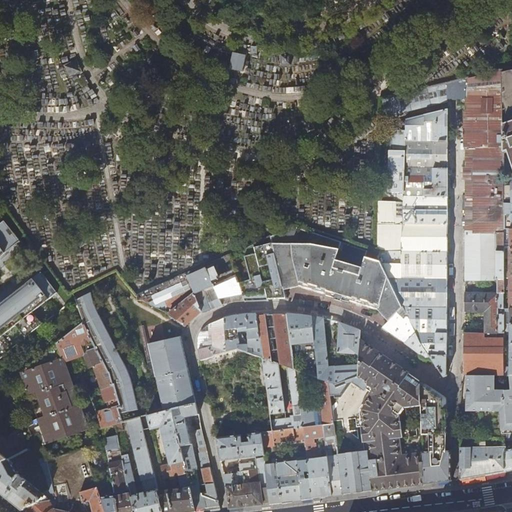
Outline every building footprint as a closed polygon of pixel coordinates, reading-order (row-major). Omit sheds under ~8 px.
[(244,71),(247,55),(233,53),(230,69),(244,71)] [(78,60),(64,63),(67,76),(81,72),(78,60)] [(511,70),(501,73),(504,173),(511,172),(511,70)] [(504,204),(504,173),(501,73),(477,79),(382,101),(382,118),(390,115),(416,108),(448,99),(448,98),(458,98),(466,98),(466,109),(466,131),(466,151),(466,177),(465,200),(465,240),(465,280),(495,279),(495,280),(497,280),(497,293),(465,293),(465,312),(485,312),(486,333),(487,333),(465,333),(465,355),(464,374),(466,374),(470,375),(493,376),(494,376),(504,375),(504,372),(504,331),(504,324),(504,309),(504,305),(504,279),(504,230),(504,204)] [(377,254),(391,282),(403,308),(416,333),(424,349),(431,359),(434,363),(444,377),(447,376),(447,363),(447,344),(447,319),(447,264),(448,235),(448,211),(448,185),(448,144),(448,127),(448,109),(406,120),(403,126),(395,126),(395,132),(391,132),(391,145),(391,181),(391,194),(395,194),(395,204),(381,204),(381,253),(375,251),(377,254)] [(0,257),(4,255),(20,243),(4,222),(0,225),(0,257)] [(351,304),(351,302),(360,305),(378,310),(389,322),(403,308),(391,282),(377,254),(293,226),(269,237),(283,290),(298,287),(325,294),(324,296),(334,299),(334,300),(341,302),(341,301),(351,304)] [(269,237),(253,245),(255,255),(268,300),(269,300),(275,299),(286,299),(283,290),(269,237)] [(239,251),(230,255),(245,301),(254,301),(268,301),(268,300),(255,255),(253,245),(243,249),(254,289),(251,290),(249,281),(248,281),(239,251)] [(230,255),(205,267),(222,305),(230,303),(234,302),(245,301),(230,255)] [(205,267),(187,275),(201,312),(202,313),(207,311),(216,307),(222,305),(205,267)] [(0,338),(17,325),(26,338),(42,325),(33,312),(57,293),(42,273),(33,280),(28,284),(18,291),(8,299),(4,302),(0,305),(0,338)] [(190,321),(195,316),(198,314),(201,312),(187,275),(136,298),(137,302),(174,318),(184,325),(186,326),(190,321)] [(33,280),(30,276),(24,280),(28,284),(33,280)] [(131,381),(92,301),(92,299),(91,295),(76,303),(83,323),(86,332),(93,342),(108,373),(109,373),(110,375),(113,386),(115,391),(117,398),(117,402),(118,410),(120,414),(138,410),(131,381)] [(416,333),(403,308),(389,322),(383,328),(394,335),(405,343),(416,333)] [(302,421),(295,370),(293,357),(287,313),(274,314),(282,366),(288,368),(295,416),(290,417),(290,418),(271,420),(273,432),(262,433),(263,448),(275,447),(274,443),(304,439),(302,421)] [(317,354),(313,316),(301,315),(288,313),(287,313),(293,357),(317,354)] [(256,316),(262,358),(270,415),(285,413),(278,364),(272,361),(265,314),(264,314),(264,315),(256,316)] [(256,316),(256,315),(247,315),(240,316),(237,316),(224,319),(226,354),(238,350),(262,358),(256,316)] [(324,318),(313,316),(317,354),(319,379),(329,382),(335,384),(358,376),(358,365),(329,367),(324,318)] [(224,319),(212,323),(209,325),(204,329),(202,330),(200,333),(198,338),(198,340),(198,344),(198,350),(201,361),(226,354),(224,319)] [(360,330),(339,322),(338,353),(359,354),(360,339),(360,330)] [(89,429),(65,362),(84,354),(89,367),(93,366),(106,402),(117,398),(115,391),(113,386),(110,375),(109,373),(108,373),(93,342),(86,332),(83,323),(57,344),(62,359),(21,374),(30,400),(27,401),(22,403),(27,418),(32,425),(27,428),(31,436),(38,434),(43,449),(41,448),(44,459),(46,459),(45,455),(54,458),(80,450),(74,434),(88,429),(88,430),(89,429)] [(424,349),(416,333),(405,343),(419,354),(424,357),(431,359),(424,349)] [(191,378),(187,364),(185,353),(183,345),(182,337),(150,344),(165,412),(172,410),(196,403),(197,403),(191,378)] [(368,452),(372,491),(377,490),(424,484),(423,451),(394,451),(393,406),(422,405),(421,382),(360,339),(359,354),(358,365),(358,376),(335,384),(329,382),(333,415),(334,425),(337,448),(338,456),(368,452)] [(511,374),(509,375),(509,388),(494,388),(494,376),(493,376),(470,375),(466,374),(466,411),(500,412),(500,434),(506,434),(506,435),(511,435),(511,374)] [(329,382),(319,379),(318,378),(323,419),(320,419),(321,422),(323,422),(324,425),(315,426),(314,420),(302,421),(304,439),(326,437),(324,426),(334,425),(333,415),(329,382)] [(446,451),(446,399),(421,382),(422,405),(423,433),(430,433),(430,450),(423,451),(424,484),(432,483),(439,482),(451,481),(452,451),(446,451)] [(120,414),(118,410),(117,402),(112,403),(113,407),(97,411),(102,428),(116,424),(122,422),(120,414)] [(199,415),(196,403),(172,410),(196,511),(208,511),(220,509),(202,430),(196,431),(198,443),(197,444),(205,484),(199,486),(196,470),(197,470),(186,418),(199,415)] [(196,511),(172,410),(165,412),(149,416),(148,416),(152,430),(161,427),(170,462),(166,463),(167,465),(161,466),(164,478),(179,475),(181,486),(179,487),(179,489),(167,491),(158,492),(163,511),(196,511)] [(163,511),(158,492),(140,418),(127,421),(143,486),(140,487),(141,490),(137,491),(129,455),(122,422),(116,424),(117,430),(128,485),(129,490),(130,492),(135,511),(163,511)] [(324,426),(326,437),(326,443),(328,454),(330,454),(330,449),(337,448),(334,425),(324,426)] [(126,491),(129,490),(128,485),(117,430),(104,434),(107,451),(118,448),(119,458),(108,461),(115,496),(117,511),(135,511),(130,492),(127,493),(126,491)] [(263,448),(262,433),(216,440),(220,461),(254,456),(256,470),(254,470),(253,463),(244,464),(245,472),(241,472),(241,473),(224,474),(229,509),(246,507),(270,504),(265,464),(265,461),(264,454),(263,448)] [(41,448),(39,443),(7,460),(3,462),(0,465),(0,490),(16,503),(20,506),(24,510),(28,506),(29,506),(46,497),(55,492),(54,487),(54,486),(46,459),(44,459),(41,448)] [(328,457),(328,454),(326,443),(323,443),(323,446),(321,446),(322,454),(324,457),(307,460),(312,498),(331,496),(333,496),(328,457)] [(486,475),(506,471),(506,450),(506,447),(460,447),(460,480),(486,475)] [(81,511),(87,511),(83,504),(80,493),(97,488),(84,449),(80,450),(54,458),(45,455),(46,459),(54,486),(54,487),(55,492),(58,505),(54,509),(66,511),(67,507),(77,509),(79,504),(81,511)] [(368,452),(338,456),(343,494),(350,493),(358,492),(366,491),(372,491),(368,452)] [(338,456),(328,457),(333,496),(343,494),(338,456)] [(272,463),(265,464),(270,504),(271,503),(301,500),(312,498),(307,460),(307,457),(296,459),(277,461),(276,459),(272,459),(272,463)] [(105,511),(101,498),(97,488),(80,493),(83,504),(87,511),(105,511)] [(117,511),(115,496),(101,498),(105,511),(117,511)] [(46,497),(29,506),(28,506),(24,510),(26,511),(50,511),(54,509),(46,497)]
